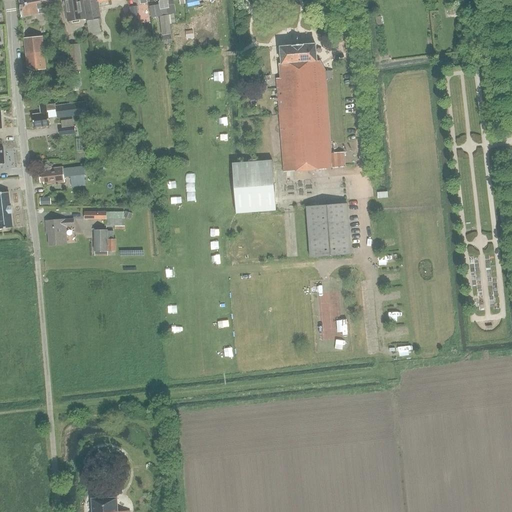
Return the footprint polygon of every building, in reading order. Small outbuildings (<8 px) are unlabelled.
[(48,9),(57,7),(55,0),(19,0),(22,18),(49,12),(48,9)] [(83,0),(81,0),(64,0),(68,22),(85,20),(83,3),(83,0)] [(108,0),(83,0),(87,22),(90,36),(102,33),(99,19),(101,19),(99,6),(109,4),(108,0)] [(160,10),(169,8),(169,6),(168,0),(160,0),(159,2),(160,10)] [(139,23),(138,6),(130,7),(131,20),(131,24),(139,23)] [(457,7),(446,9),(447,13),(448,13),(449,16),(458,15),(457,7)] [(172,35),(169,16),(159,17),(163,40),(170,39),(170,35),(172,35)] [(42,37),(24,39),(28,68),(35,71),(46,70),(42,37)] [(277,77),(280,116),(284,170),(346,165),(345,150),(332,150),(326,74),(333,74),(332,65),(326,66),(321,59),(317,59),(316,43),(280,46),(282,60),(282,62),(280,62),(281,77),(277,77)] [(80,44),(68,45),(70,67),(82,66),(80,44)] [(41,114),(33,115),(34,128),(50,126),(49,117),(48,111),(55,110),(56,116),(57,116),(57,119),(87,115),(85,102),(55,106),(55,104),(46,105),(46,104),(40,105),(41,114)] [(74,126),(58,128),(59,136),(75,134),(74,126)] [(273,159),(232,162),(237,212),(277,209),(273,159)] [(55,183),(65,182),(64,177),(71,176),(72,187),(86,185),(84,167),(63,169),(63,168),(45,170),(46,173),(40,173),(41,183),(43,182),(44,185),(51,184),(51,185),(55,185),(55,183)] [(9,192),(0,193),(0,229),(13,228),(11,214),(12,214),(11,206),(10,207),(9,192)] [(310,258),(352,255),(348,204),(306,207),(310,258)] [(124,213),(84,212),(84,220),(107,220),(107,227),(114,227),(114,231),(124,231),(124,213)] [(130,220),(133,214),(126,212),(125,215),(124,218),(130,220)] [(50,246),(67,244),(66,227),(75,227),(74,219),(65,219),(46,221),(47,234),(49,234),(50,246)] [(94,230),(95,252),(116,252),(116,240),(114,240),(114,231),(108,231),(108,230),(94,230)] [(130,511),(131,509),(118,510),(117,497),(93,499),(93,511),(130,511)]
